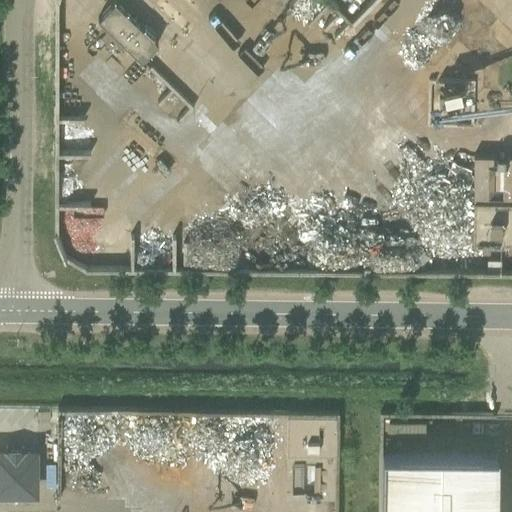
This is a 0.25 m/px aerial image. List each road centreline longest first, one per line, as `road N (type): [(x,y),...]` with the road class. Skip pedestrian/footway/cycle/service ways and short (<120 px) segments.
road 1 (unclassified): [(15,312),(511,317)]
road 2 (unclassified): [(15,312),(19,0)]
